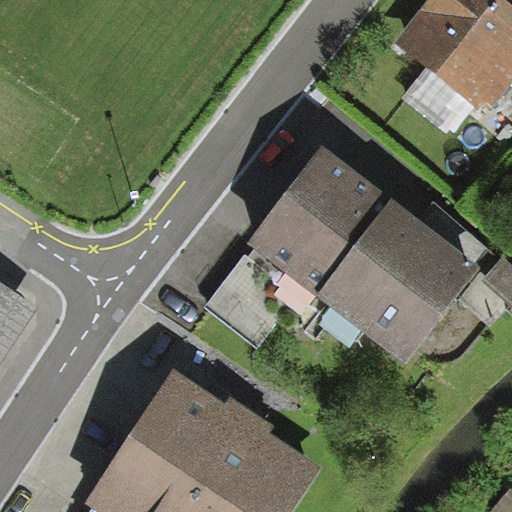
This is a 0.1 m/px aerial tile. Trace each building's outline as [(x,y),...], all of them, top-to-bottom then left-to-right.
[(511,84),(511,4),(507,0),(443,0),(399,53),(482,121),(511,84)] [(325,154),(249,251),(403,370),(479,273),(325,154)] [(0,367),(34,314),(0,292),(0,367)] [(294,511),(319,474),(170,380),(86,511),(87,511),(294,511)] [(511,511),(511,505),(502,498),(492,511),(511,511)]
